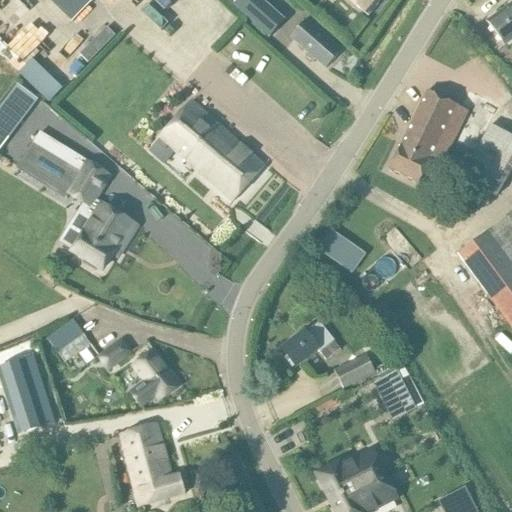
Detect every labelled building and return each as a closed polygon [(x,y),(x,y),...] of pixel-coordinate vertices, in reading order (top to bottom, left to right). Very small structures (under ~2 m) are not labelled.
[(227,0),(236,7),(270,38),(282,24),(256,0),(227,0)] [(368,17),(381,0),(347,0),(353,4),(368,17)] [(511,3),(486,22),(504,47),(511,41),(511,3)] [(292,40),(307,53),(305,56),(313,63),(316,60),(326,69),(341,52),(308,22),(292,40)] [(30,58),(17,73),(48,102),(62,87),(30,58)] [(37,103),(17,87),(0,108),(0,132),(5,136),(9,139),(37,103)] [(268,88),(256,104),(297,133),(308,117),(268,88)] [(468,112),(445,101),(427,92),(389,169),(419,184),(429,163),(499,197),(511,173),(511,136),(492,126),(469,164),(448,154),(468,112)] [(191,102),(159,139),(232,203),(264,167),(191,102)] [(107,176),(86,162),(40,133),(33,144),(79,172),(66,192),(87,206),(92,199),(107,176)] [(97,212),(73,252),(85,260),(102,270),(121,240),(126,243),(136,226),(119,216),(92,199),(87,206),(97,212)] [(331,231),(318,251),(352,275),(366,255),(331,231)] [(511,266),(486,233),(457,255),(511,327),(511,266)] [(477,282),(458,296),(464,303),(482,289),(477,282)] [(296,368),(311,355),(317,351),(325,361),(340,349),(319,323),(306,333),(304,331),(281,349),(296,368)] [(109,369),(130,352),(120,339),(98,356),(109,369)] [(161,401),(181,386),(154,351),(134,366),(146,381),(131,393),(141,407),(156,395),(161,401)] [(33,353),(0,363),(0,391),(16,438),(56,424),(33,353)] [(333,372),(342,390),(374,374),(365,356),(333,372)] [(397,372),(373,384),(393,422),(416,410),(414,406),(399,377),(397,372)] [(71,396),(76,413),(95,406),(89,390),(71,396)] [(122,434),(142,506),(166,500),(185,494),(180,476),(171,478),(156,425),(122,434)] [(340,460),(313,474),(328,503),(385,474),(372,449),(342,464),(340,460)] [(385,474),(328,503),(332,511),(374,511),(398,500),(385,474)] [(465,488),(437,502),(441,511),(458,511),(474,504),(465,488)]
